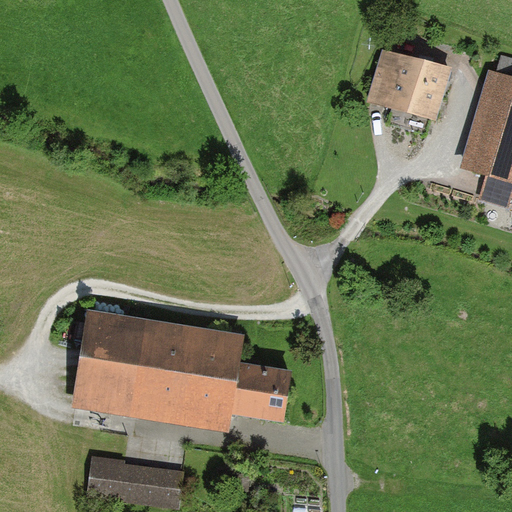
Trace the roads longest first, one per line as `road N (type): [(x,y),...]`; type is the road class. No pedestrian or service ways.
road 1 (unclassified): [(340,511),(332,352),(319,304),(170,0)]
road 2 (track): [(18,391),(67,297),(99,289),(269,313),(319,304)]
road 3 (track): [(0,382),(112,428),(337,458)]
road 4 (track): [(469,77),(440,150),(415,158),(307,278)]
